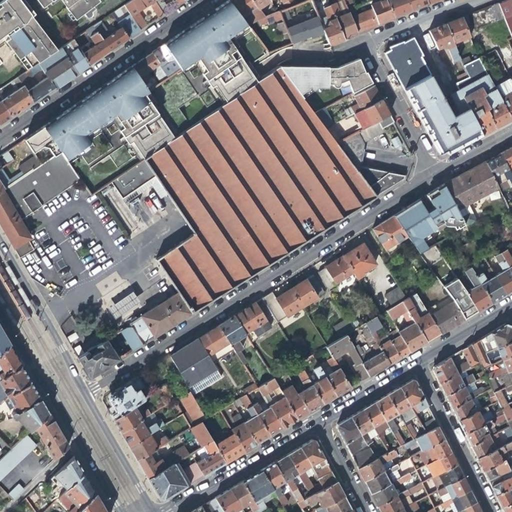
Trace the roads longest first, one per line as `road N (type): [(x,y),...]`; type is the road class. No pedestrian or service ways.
road 1 (residential): [(430,171),(84,390)]
road 2 (residential): [(203,0),(0,138)]
road 3 (secondary): [(0,312),(118,511)]
road 4 (residential): [(318,424),(162,511)]
road 5 (secondary): [(84,390),(0,240)]
road 6 (residential): [(416,367),(491,511)]
road 7 (residential): [(430,171),(360,39)]
road 8 (secondary): [(152,511),(84,390)]
